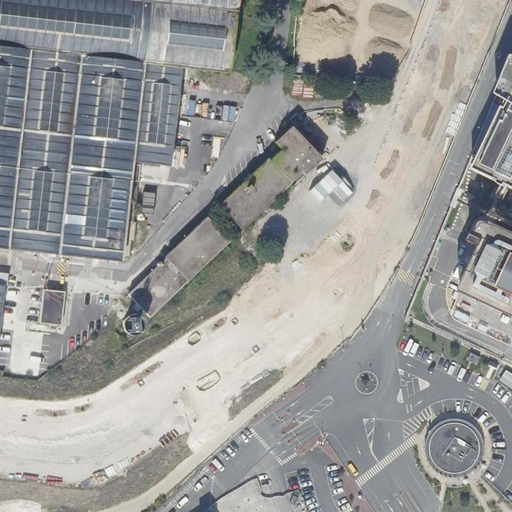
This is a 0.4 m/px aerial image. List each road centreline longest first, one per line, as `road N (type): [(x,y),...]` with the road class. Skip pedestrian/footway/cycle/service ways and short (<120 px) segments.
road 1 (unclassified): [(0,441),(73,451),(95,446),(318,299),(387,193),(464,0)]
road 2 (residential): [(511,20),(389,325)]
